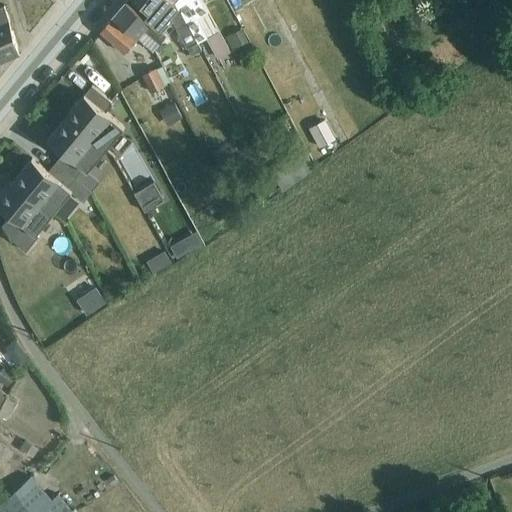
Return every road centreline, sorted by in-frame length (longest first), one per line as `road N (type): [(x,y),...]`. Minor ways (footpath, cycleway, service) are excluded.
road 1 (residential): [(0,275),(63,391),(158,511)]
road 2 (tertiary): [(0,109),(90,0)]
road 3 (residential): [(383,511),(511,461)]
